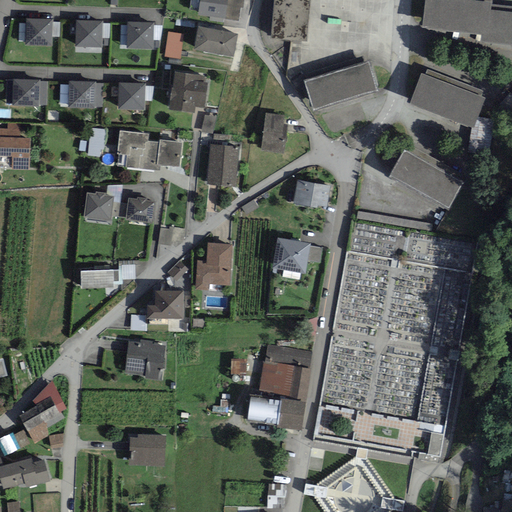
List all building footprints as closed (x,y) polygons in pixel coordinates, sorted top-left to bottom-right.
[(199,0),(198,15),(225,19),(227,0),(199,0)] [(227,0),(225,19),(238,21),(240,8),(243,8),(244,0),(227,0)] [(310,0),(273,0),(271,39),(307,42),(310,0)] [(492,0),(424,0),(422,28),(482,35),(481,41),(511,44),(511,5),(492,3),(492,0)] [(52,19),(26,19),(25,45),(52,46),(52,37),(52,22),(52,19)] [(103,21),(76,20),(75,47),(102,47),(103,39),(103,24),(103,21)] [(61,23),(52,22),(52,37),(60,37),(61,23)] [(154,23),(127,22),(126,48),(153,49),(153,40),(154,25),(154,23)] [(163,25),(154,25),(153,40),(161,40),(163,25)] [(238,34),(198,27),(193,50),(233,58),(238,34)] [(184,34),(168,32),(164,56),(180,59),(184,34)] [(304,82),(314,111),(377,91),(368,61),(304,82)] [(425,75),(421,73),(410,103),(473,128),(485,99),(481,97),(484,90),(428,68),(425,75)] [(175,73),(173,88),(172,88),(169,110),(194,113),(195,107),(205,108),(208,83),(203,83),(204,77),(175,73)] [(40,81),(40,80),(13,79),(12,106),(39,107),(39,105),(40,81)] [(40,81),(39,105),(46,105),(47,82),(40,81)] [(96,82),(68,81),(68,109),(95,109),(95,107),(96,83),(96,82)] [(96,83),(95,107),(104,107),(104,84),(96,83)] [(145,86),(145,84),(118,83),(118,109),(145,110),(145,101),(145,86)] [(153,86),(145,86),(145,101),(152,101),(153,86)] [(284,116),(265,113),(260,150),(285,153),(288,124),(283,124),(284,116)] [(212,133),(216,117),(205,115),(202,131),(212,133)] [(20,124),(7,123),(7,129),(0,128),(0,137),(20,138),(20,124)] [(106,129),(90,127),(87,156),(99,157),(100,149),(104,149),(106,129)] [(180,168),(182,143),(159,141),(159,143),(148,142),(149,134),(120,131),(117,154),(119,155),(117,166),(159,171),(160,166),(180,168)] [(230,136),(214,134),(213,145),(229,146),(230,136)] [(0,156),(12,157),(11,169),(30,170),(30,138),(20,138),(0,137),(0,156)] [(235,187),(239,147),(229,146),(213,145),(210,145),(206,185),(235,187)] [(409,154),(404,150),(390,174),(449,209),(463,185),(454,180),(457,175),(413,148),(409,154)] [(330,186),(298,180),(293,204),(317,208),(317,205),(326,207),(330,186)] [(122,185),(107,186),(107,195),(113,196),(112,202),(119,203),(122,185)] [(84,218),(110,221),(110,216),(112,202),(113,196),(107,195),(104,195),(105,193),(95,192),(95,194),(87,193),(84,218)] [(155,202),(147,201),(148,199),(138,198),(137,200),(128,199),(128,204),(126,218),(125,220),(152,224),(155,202)] [(241,207),(246,214),(259,207),(254,199),(241,207)] [(119,203),(112,202),(110,216),(126,218),(128,204),(119,203)] [(360,212),(359,219),(386,223),(387,216),(360,212)] [(170,227),(169,230),(160,229),(158,244),(171,246),(173,227),(170,227)] [(310,244),(277,238),(272,269),(305,274),(307,261),(310,246),(310,244)] [(206,262),(198,262),(196,290),(210,291),(210,285),(231,286),(233,244),(207,242),(206,262)] [(310,246),(307,261),(320,264),(322,248),(310,246)] [(119,270),(80,271),(81,289),(114,288),(113,284),(123,284),(123,280),(135,280),(134,261),(118,262),(119,270)] [(176,282),(188,270),(180,261),(167,273),(176,282)] [(147,319),(184,319),(184,291),(155,291),(155,306),(147,306),(147,319)] [(146,331),(145,315),(130,316),(131,331),(146,331)] [(192,319),(192,328),(203,328),(203,319),(192,319)] [(128,341),(125,374),(146,376),(145,379),(162,380),(166,346),(153,345),(154,341),(140,340),(140,342),(128,341)] [(306,399),(311,370),(309,369),(311,352),(268,345),(265,362),(263,362),(258,391),(306,399)] [(246,376),(246,360),(231,359),(231,375),(246,376)] [(52,381),(33,401),(37,406),(20,416),(34,444),(48,436),(47,428),(65,418),(61,412),(66,410),(52,381)] [(301,431),(305,402),(280,399),(280,401),(250,396),(247,421),(276,425),(276,427),(301,431)] [(0,448),(5,457),(30,444),(23,431),(14,435),(13,432),(0,438),(0,448)] [(64,434),(49,437),(50,448),(63,447),(64,434)] [(166,436),(138,434),(138,438),(130,438),(129,466),(165,467),(166,436)] [(3,466),(0,466),(0,477),(1,479),(3,490),(25,484),(27,488),(50,481),(44,460),(33,463),(32,458),(3,466)] [(286,485),(268,485),(267,508),(285,509),(286,485)] [(19,511),(18,502),(7,503),(8,511),(19,511)]
